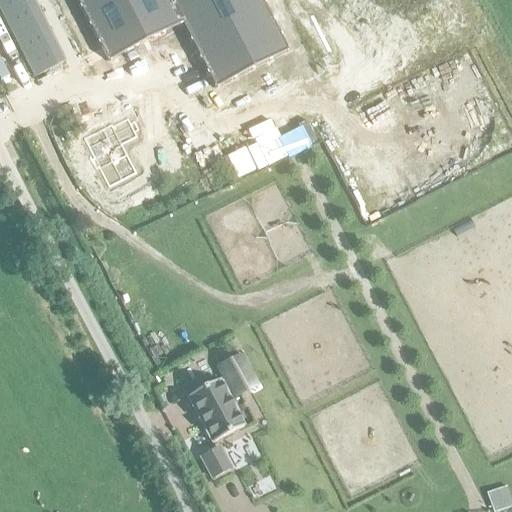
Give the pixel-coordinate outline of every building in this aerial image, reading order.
[(75,0),(108,63),(180,26),(167,0),(75,0)] [(260,0),(167,0),(180,26),(198,61),(273,23),(260,0)] [(64,62),(34,4),(4,19),(34,78),(64,62)] [(121,146),(136,138),(127,120),(112,128),(111,126),(84,140),(109,188),(136,174),(121,146)] [(224,379),(219,381),(227,395),(231,393),(234,397),(253,387),(237,358),(218,368),(224,379)] [(219,381),(186,399),(211,445),(213,444),(216,450),(200,459),(212,481),(239,467),(224,438),(244,428),(227,395),(219,381)]
